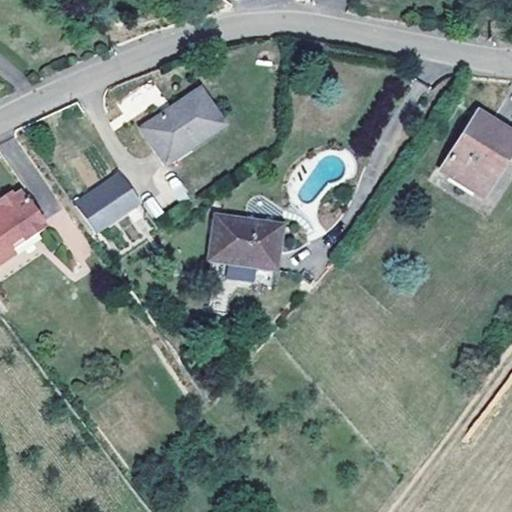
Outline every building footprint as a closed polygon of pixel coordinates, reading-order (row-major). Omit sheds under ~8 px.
[(222,126),(198,90),(140,129),(164,165),(222,126)] [(511,149),(511,134),(477,113),(439,170),(482,197),(511,149)] [(118,177),(75,205),(94,234),(137,206),(118,177)] [(0,203),(11,196),(8,192),(0,197),(0,203)] [(0,263),(14,255),(8,247),(19,238),(23,243),(43,229),(18,192),(11,196),(0,203),(0,263)] [(279,228),(215,217),(208,259),(272,271),(279,228)]
